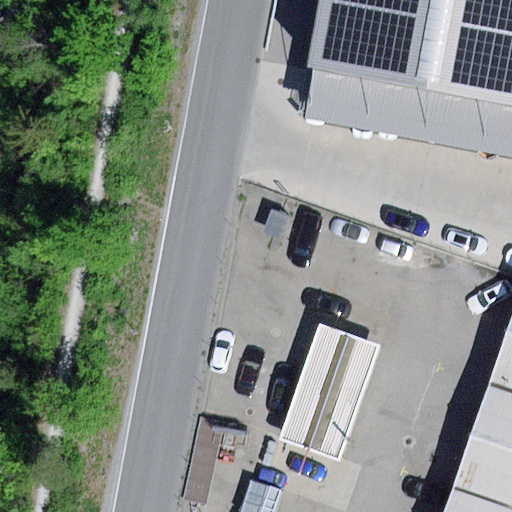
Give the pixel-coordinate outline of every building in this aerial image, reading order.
[(511,0),(323,0),(312,64),(511,99),(511,0)] [(511,99),(312,64),(302,118),(511,156),(511,99)] [(320,325),(290,407),(349,429),(380,347),(320,325)] [(511,511),(511,328),(449,511),(511,511)] [(290,407),(290,406),(278,438),(338,460),(349,429),(290,407)]
